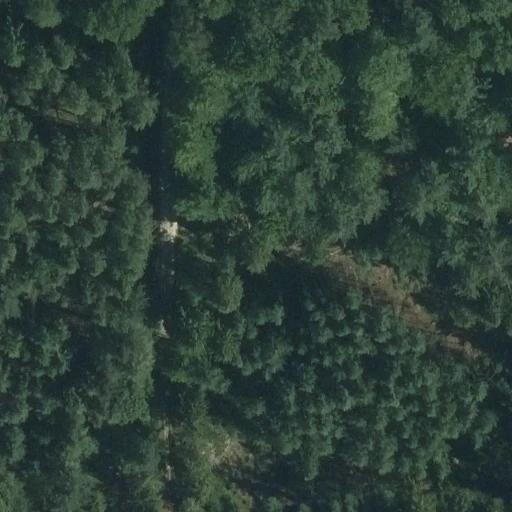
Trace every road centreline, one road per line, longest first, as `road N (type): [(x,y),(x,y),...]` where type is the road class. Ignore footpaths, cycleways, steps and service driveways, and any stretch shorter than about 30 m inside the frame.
road 1 (track): [(173,401),(168,310),(182,0)]
road 2 (unclassified): [(511,31),(289,0)]
